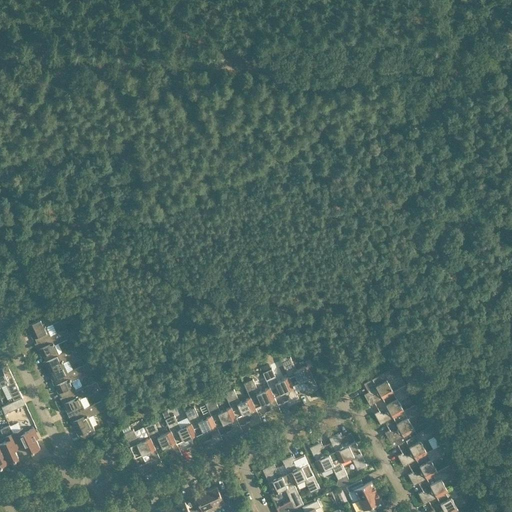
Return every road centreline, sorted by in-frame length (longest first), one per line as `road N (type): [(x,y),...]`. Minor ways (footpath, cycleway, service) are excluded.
road 1 (residential): [(411,511),(342,394),(230,441)]
road 2 (residential): [(0,341),(49,422),(59,471)]
road 3 (residential): [(230,441),(163,473),(95,471)]
